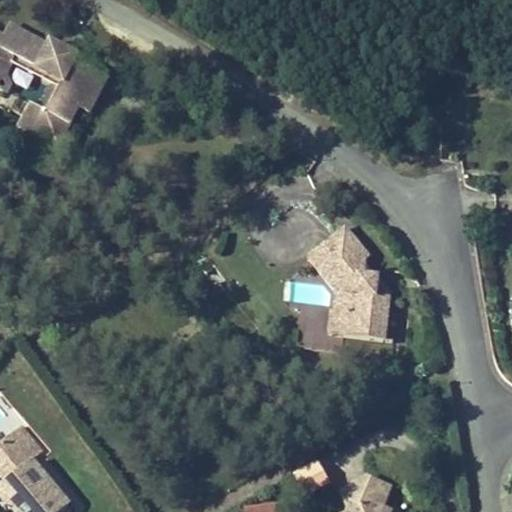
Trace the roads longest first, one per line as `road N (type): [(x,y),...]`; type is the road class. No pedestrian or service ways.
road 1 (unclassified): [(106,0),(325,132),(387,182),(435,254),(475,401)]
road 2 (track): [(414,213),(425,163),(411,0)]
